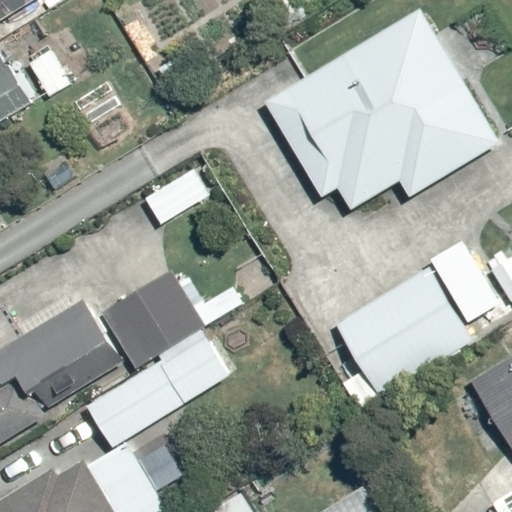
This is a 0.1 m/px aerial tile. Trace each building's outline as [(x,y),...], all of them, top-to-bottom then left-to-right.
[(0,0),(0,21),(38,0),(0,0)] [(508,145),(428,11),(273,103),(330,199),(348,188),(361,210),(409,182),(419,198),(508,145)] [(76,84),(53,40),(26,54),(50,98),(76,84)] [(0,124),(35,103),(2,47),(0,47),(0,124)] [(199,168),(144,205),(165,236),(220,199),(199,168)] [(483,339),(438,263),(341,320),(386,396),(483,339)] [(0,446),(141,362),(145,368),(212,326),(178,270),(121,305),(115,296),(1,365),(0,363),(0,446)] [(511,315),(511,300),(504,287),(471,306),(485,331),(511,315)] [(93,404),(117,446),(131,438),(239,376),(214,334),(93,404)] [(511,356),(476,378),(511,438),(511,356)] [(66,477),(63,472),(0,504),(0,511),(170,511),(174,510),(137,439),(66,477)] [(399,511),(380,481),(328,511),(399,511)] [(201,511),(257,511),(242,487),(201,511)]
